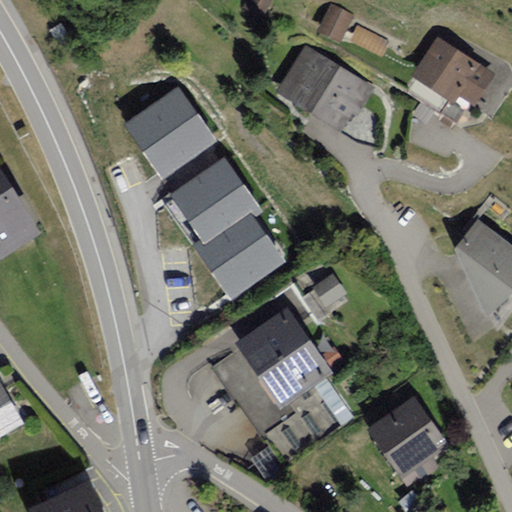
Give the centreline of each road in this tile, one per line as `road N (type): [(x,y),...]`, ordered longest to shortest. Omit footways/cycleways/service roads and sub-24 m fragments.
road 1 (secondary): [(140,461),(90,231),(0,31)]
road 2 (residential): [(511,500),(359,167)]
road 3 (residential): [(0,337),(108,461),(140,461)]
road 4 (residential): [(140,461),(200,457),(287,511)]
